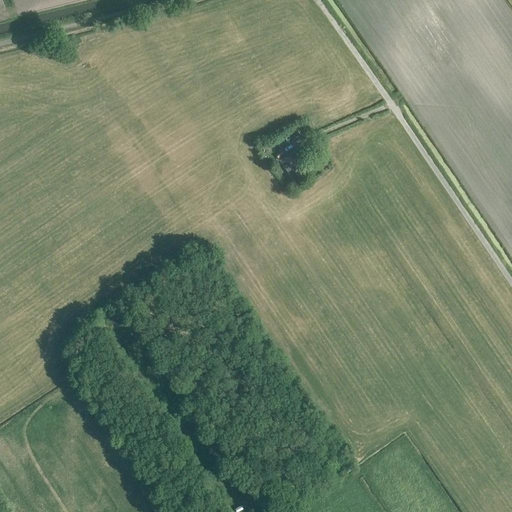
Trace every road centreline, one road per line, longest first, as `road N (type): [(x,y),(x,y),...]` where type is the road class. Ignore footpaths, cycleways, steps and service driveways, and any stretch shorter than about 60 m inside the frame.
road 1 (track): [(74,347),(80,356),(67,432),(77,511)]
road 2 (track): [(391,104),(317,0)]
